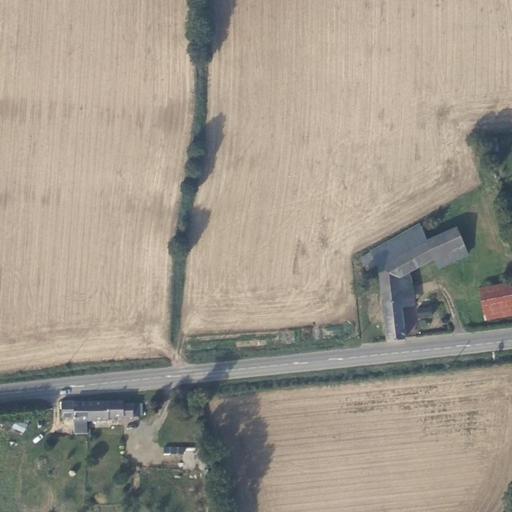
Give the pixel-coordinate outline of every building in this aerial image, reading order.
[(496,138),(486,140),(489,152),(498,150),(496,138)] [(401,306),(397,274),(408,269),(435,256),(464,243),(458,227),(427,240),(420,224),(361,257),(369,270),(377,266),(388,340),(405,339),(405,337),(401,306)] [(468,255),(464,243),(435,256),(440,267),(468,255)] [(397,274),(401,306),(413,304),(408,269),(397,274)] [(511,282),(480,289),(486,321),(511,316),(511,282)] [(402,308),(406,336),(419,334),(414,306),(402,308)] [(417,308),(417,319),(432,318),(431,307),(417,308)] [(125,401),(91,402),(90,422),(109,422),(109,418),(140,419),(140,403),(126,403),(125,401)] [(74,402),(64,403),(65,418),(74,418),(74,402)] [(74,402),(74,418),(74,423),(90,422),(91,402),(74,402)] [(14,421),(12,429),(25,432),(27,424),(14,421)] [(164,446),(164,453),(183,453),(183,469),(195,469),(195,447),(164,446)]
